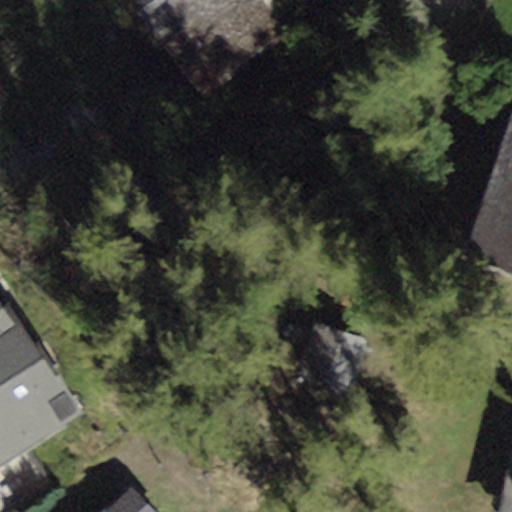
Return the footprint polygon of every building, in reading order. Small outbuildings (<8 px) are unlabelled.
[(304,26),(284,0),(100,0),(182,113),(304,26)] [(511,128),(482,119),(437,267),(511,289),(511,128)] [(326,330),(311,372),(345,384),(360,342),(326,330)] [(0,334),(0,477),(61,443),(0,334)] [(511,511),(511,397),(488,393),(467,511),(511,511)] [(103,511),(88,497),(73,511),(103,511)]
